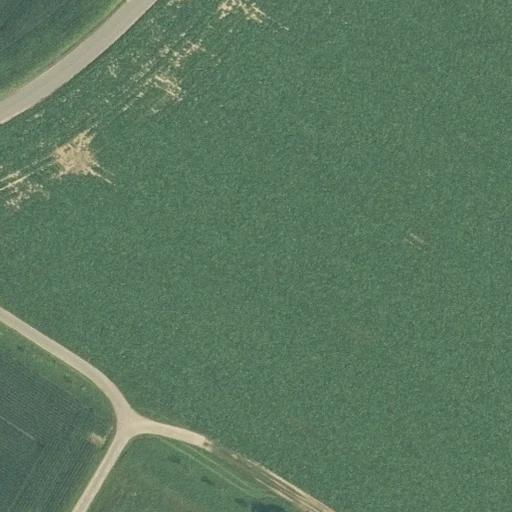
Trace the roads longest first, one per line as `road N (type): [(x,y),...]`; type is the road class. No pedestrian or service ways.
road 1 (track): [(77,511),(128,425),(103,381),(0,317)]
road 2 (track): [(309,511),(220,452),(128,425)]
road 3 (unclassified): [(0,111),(102,41),(141,0)]
